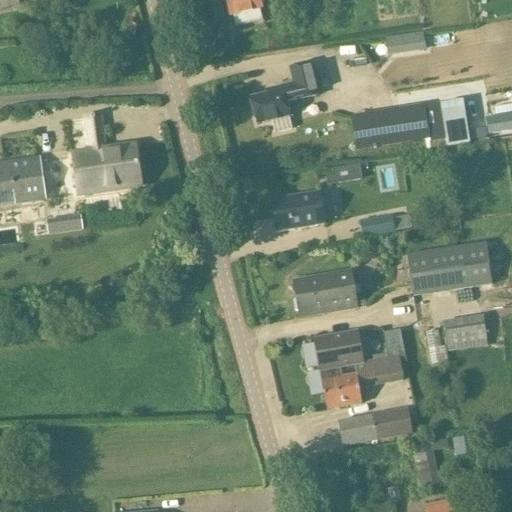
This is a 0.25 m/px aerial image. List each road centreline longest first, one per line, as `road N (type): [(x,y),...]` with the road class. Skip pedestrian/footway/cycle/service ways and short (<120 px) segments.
road 1 (tertiary): [(291,511),(180,96)]
road 2 (residential): [(180,96),(0,108)]
